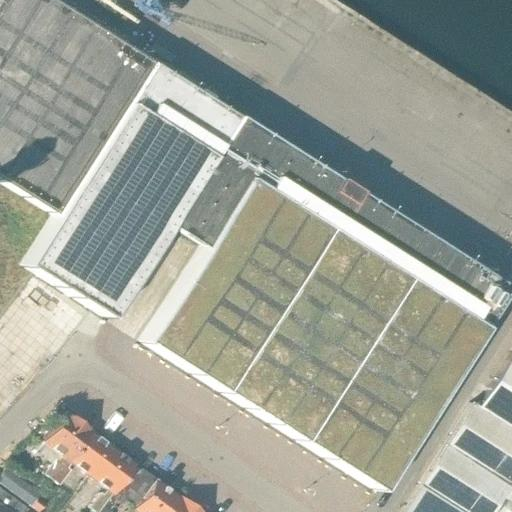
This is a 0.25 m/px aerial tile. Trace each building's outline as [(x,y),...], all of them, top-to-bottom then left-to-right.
[(145,62),(84,24),(46,0),(0,0),(0,184),(48,215),(145,62)] [(49,215),(18,265),(29,272),(32,274),(63,294),(68,297),(88,310),(102,318),(161,224),(162,225),(163,225),(164,223),(231,118),(219,110),(213,107),(192,94),(145,63),(145,62),(48,215),(49,215)] [(196,246),(136,341),(368,488),(373,491),(476,327),(501,288),(474,271),(468,267),(467,266),(449,255),(447,254),(429,242),(416,234),(390,218),(389,217),(371,205),(369,204),(351,193),(352,191),(331,178),(330,179),(318,172),(310,167),(309,166),(290,154),(233,118),(231,117),(231,118),(164,223),(163,225),(196,246)] [(472,407),(501,426),(511,432),(511,344),(472,406),(472,407)] [(472,407),(472,406),(466,402),(397,511),(511,511),(511,432),(501,426),(472,407)] [(48,480),(84,431),(85,430),(61,412),(39,443),(57,457),(54,461),(52,459),(41,475),(48,480)] [(84,431),(48,480),(55,485),(66,470),(64,468),(67,464),(86,478),(108,448),(84,431)] [(97,493),(89,505),(87,507),(92,511),(94,511),(111,490),(130,464),(108,448),(86,478),(103,490),(99,494),(97,493)] [(162,511),(168,505),(174,497),(150,480),(130,464),(111,490),(132,505),(129,509),(133,511),(162,511)] [(19,481),(10,493),(27,506),(34,497),(37,493),(19,481)] [(0,511),(19,511),(23,507),(1,492),(0,494),(0,511)] [(174,497),(168,505),(162,511),(195,511),(174,496),(174,497)] [(42,503),(34,497),(27,506),(35,511),(42,503)]
